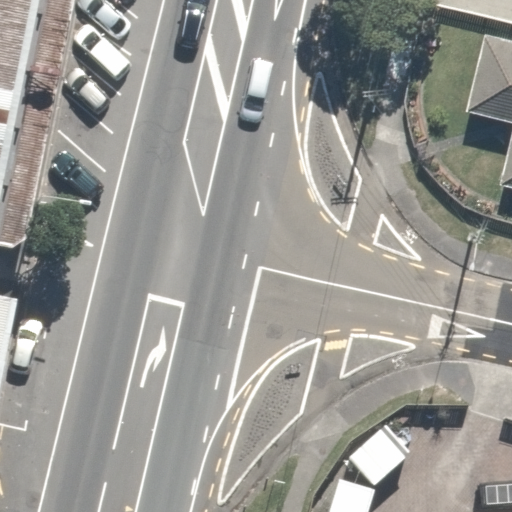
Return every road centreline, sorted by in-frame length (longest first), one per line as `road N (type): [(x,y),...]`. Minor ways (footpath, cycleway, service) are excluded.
road 1 (residential): [(179,249),(511,324)]
road 2 (secondary): [(118,511),(179,249)]
road 3 (secondary): [(179,249),(231,0)]
